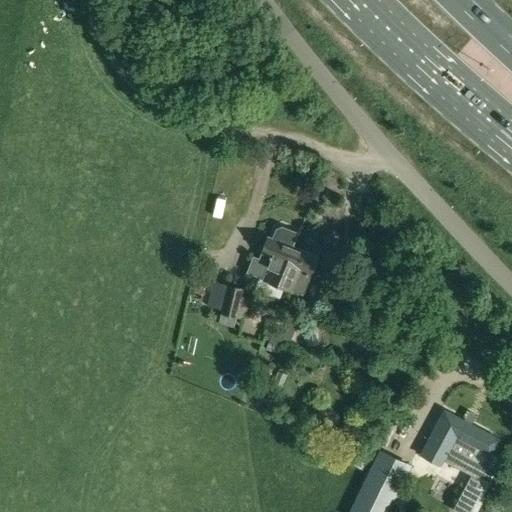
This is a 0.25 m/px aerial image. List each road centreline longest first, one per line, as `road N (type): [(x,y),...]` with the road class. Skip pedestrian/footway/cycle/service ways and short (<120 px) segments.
road 1 (unclassified): [(266,0),(388,153),(511,281)]
road 2 (track): [(272,137),(140,94),(108,50),(99,0)]
road 3 (primary): [(344,0),(511,155)]
